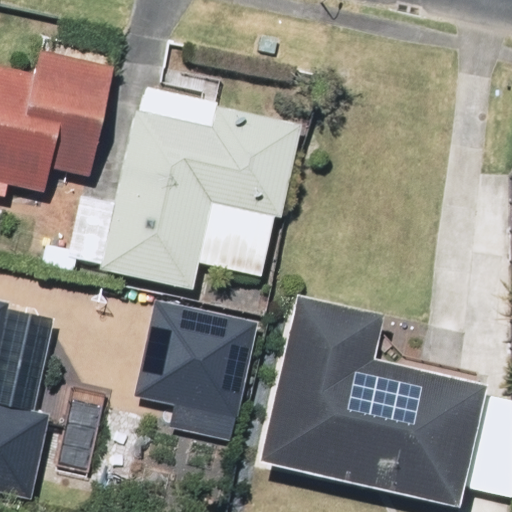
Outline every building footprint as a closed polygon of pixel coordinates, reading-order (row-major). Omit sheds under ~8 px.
[(0,201),(12,204),(15,191),(48,200),(52,183),(81,191),(113,68),(38,49),(31,75),(0,66),(0,201)] [(294,127),(139,93),(114,205),(78,197),(64,261),(190,289),(195,266),(260,281),(294,127)] [(378,310),(288,298),(248,471),(420,511),(455,511),(486,385),(367,357),(378,310)] [(0,495),(30,501),(48,412),(36,409),(56,312),(0,300),(0,495)] [(238,442),(262,329),(160,307),(137,420),(238,442)]
